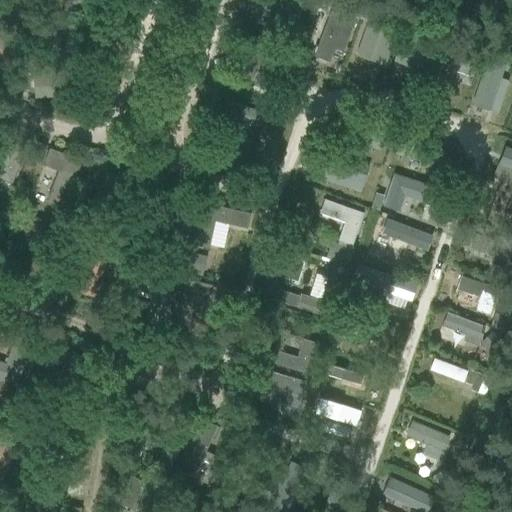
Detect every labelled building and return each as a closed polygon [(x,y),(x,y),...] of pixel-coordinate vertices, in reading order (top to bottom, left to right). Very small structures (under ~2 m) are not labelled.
[(18,0),(0,0),(0,3),(11,16),(23,4),(18,0)] [(261,0),(253,23),(267,28),(272,15),(283,19),(289,2),(284,0),(261,0)] [(353,15),(322,3),(303,59),(337,68),(353,15)] [(365,25),(356,53),(383,63),(393,34),(365,25)] [(88,30),(60,34),(62,49),(90,46),(88,30)] [(403,34),(393,61),(417,69),(427,43),(403,34)] [(250,37),(236,74),(253,81),(261,58),(280,66),(286,51),(250,37)] [(474,59),(442,49),(426,101),(458,111),(474,59)] [(504,66),(488,59),(471,102),(488,110),(504,66)] [(75,77),(47,78),(48,94),(76,93),(75,77)] [(226,101),(207,160),(226,166),(240,122),(255,127),(260,112),(226,101)] [(388,122),(349,112),(342,139),(380,149),(388,122)] [(403,126),(395,153),(434,164),(442,137),(403,126)] [(28,151),(0,136),(0,182),(9,187),(28,151)] [(511,145),(508,144),(503,158),(511,161),(511,145)] [(83,159),(50,148),(34,198),(66,209),(83,159)] [(370,164),(331,151),(321,179),(361,192),(370,164)] [(135,180),(107,170),(101,186),(110,189),(95,231),(115,238),(135,180)] [(382,205),(400,211),(404,196),(435,206),(441,188),(392,173),(382,205)] [(363,214),(324,198),(306,251),(348,264),(363,214)] [(202,202),(193,244),(208,247),(214,221),(246,228),(249,212),(202,202)] [(180,252),(189,210),(175,207),(170,233),(142,227),(139,243),(180,252)] [(430,236),(381,216),(366,258),(418,273),(430,236)] [(26,274),(43,280),(59,231),(26,221),(21,238),(36,243),(26,274)] [(75,291),(94,297),(110,249),(77,238),(71,255),(86,260),(75,291)] [(416,281),(356,263),(350,283),(410,301),(416,281)] [(143,320),(163,325),(174,277),(138,269),(133,291),(149,295),(143,320)] [(342,279),(327,274),(320,298),(279,284),(274,300),(330,318),(342,279)] [(390,340),(395,327),(336,308),(326,338),(347,345),(353,328),(390,340)] [(0,381),(18,387),(32,337),(15,332),(6,363),(0,360),(0,381)] [(319,343),(303,338),(297,356),(270,346),(264,361),(307,376),(319,343)] [(30,371),(26,387),(56,396),(70,350),(55,346),(46,376),(30,371)] [(345,366),(329,361),(310,412),(325,418),(345,366)] [(378,366),(362,362),(355,381),(371,389),(378,366)] [(307,382),(264,369),(260,384),(288,392),(281,415),(296,419),(307,382)] [(16,444),(0,439),(0,479),(3,481),(16,444)]
